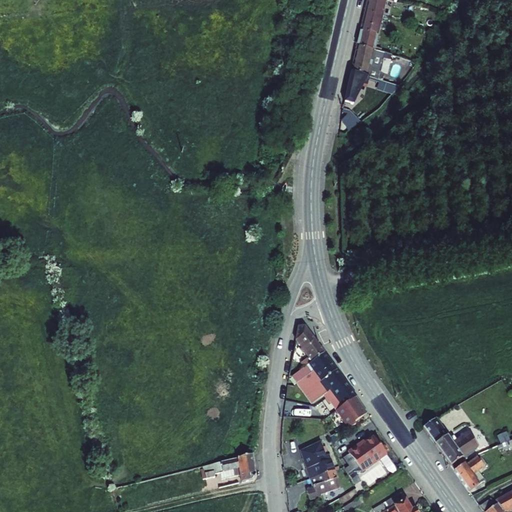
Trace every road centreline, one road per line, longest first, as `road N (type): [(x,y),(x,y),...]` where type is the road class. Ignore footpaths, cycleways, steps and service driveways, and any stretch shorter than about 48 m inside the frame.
road 1 (secondary): [(349,0),(311,172),(317,270)]
road 2 (secondary): [(326,301),(364,379),(458,511)]
road 3 (tertiary): [(275,511),(269,434),(288,318)]
road 4 (track): [(322,289),(511,251)]
road 5 (track): [(272,482),(154,511)]
